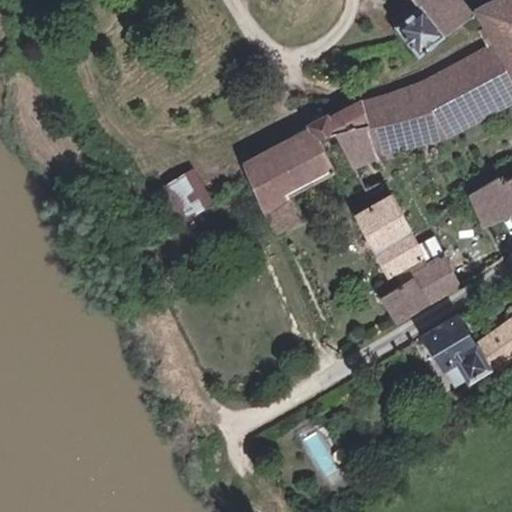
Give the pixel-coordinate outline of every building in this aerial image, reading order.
[(367,122),(380,152),(420,142),(445,135),(511,100),(511,0),(417,0),(419,2),(394,21),(415,50),(457,15),(474,7),(494,38),(422,78),(354,102),(245,159),(254,180),(268,212),(336,175),(321,147),(367,122)] [(391,179),(380,152),(367,122),(321,147),(336,175),(268,212),(278,234),(391,179)] [(511,170),(472,190),(490,221),(511,209),(511,170)] [(182,222),(212,205),(193,172),(164,189),(182,222)] [(406,282),(384,295),(398,320),(510,256),(491,224),(434,261),(415,229),(394,193),(359,214),(392,272),(399,268),(406,282)] [(460,315),(426,336),(448,368),(462,360),(475,377),(479,374),(483,379),(511,359),(511,321),(479,343),(460,315)]
